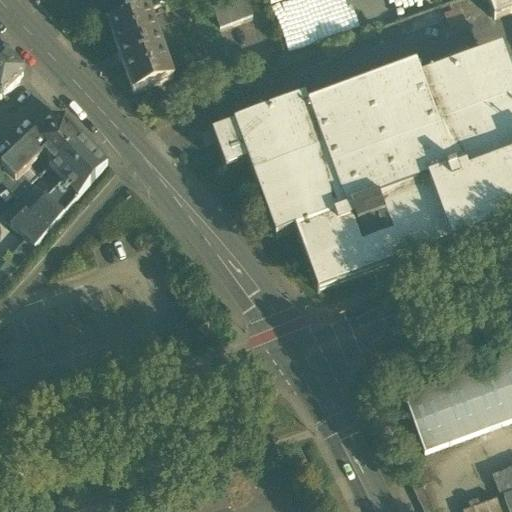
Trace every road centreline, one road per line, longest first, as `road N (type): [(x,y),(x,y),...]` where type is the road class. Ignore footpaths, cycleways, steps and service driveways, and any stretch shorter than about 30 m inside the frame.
road 1 (secondary): [(302,361),(137,152),(3,0)]
road 2 (residential): [(0,468),(302,361)]
road 3 (residential): [(302,361),(511,280)]
road 4 (secondary): [(382,511),(302,361)]
